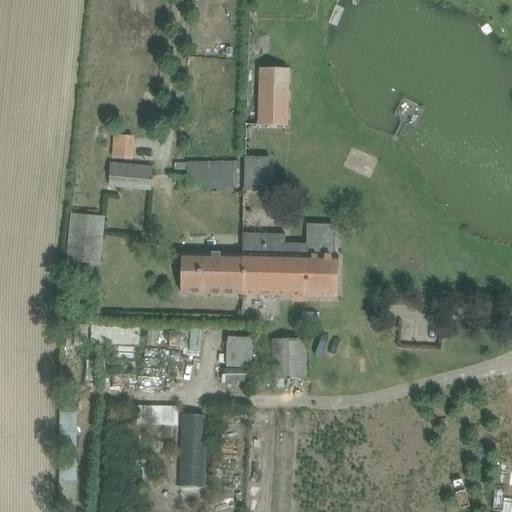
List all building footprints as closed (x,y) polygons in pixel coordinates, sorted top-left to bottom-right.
[(254,67),(252,126),(284,127),(286,68),(254,67)] [(109,134),(109,158),(130,159),(131,134),(109,134)] [(246,157),(245,189),(269,189),(270,158),(246,157)] [(107,187),(151,191),(153,166),(109,161),(107,187)] [(187,162),(187,189),(238,189),(238,161),(187,162)] [(67,261),(100,265),(105,216),(71,213),(67,261)] [(324,244),(325,224),(314,224),(313,239),(311,239),(311,243),(324,244)] [(242,254),(241,294),(317,296),(337,297),(338,256),(335,256),(335,245),(286,244),(286,234),(243,233),(242,254)] [(181,293),(241,294),(242,254),(182,253),(181,293)] [(74,324),(74,346),(88,346),(88,325),(74,324)] [(306,379),(305,338),(272,339),(273,380),(306,379)] [(250,367),(222,367),(222,381),(250,381),(250,367)] [(134,425),(175,426),(176,406),(135,404),(134,425)] [(202,487),(203,414),(180,414),(179,487),(202,487)]
